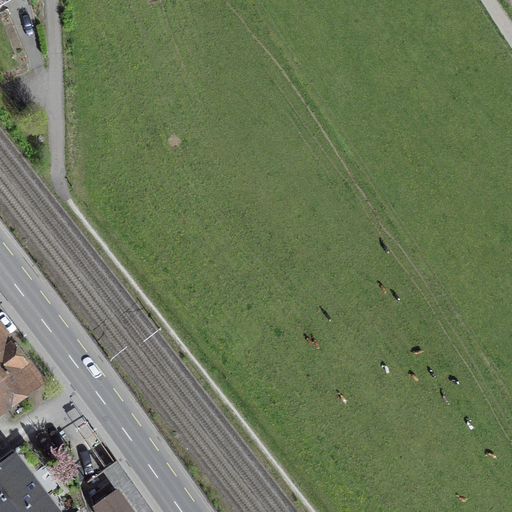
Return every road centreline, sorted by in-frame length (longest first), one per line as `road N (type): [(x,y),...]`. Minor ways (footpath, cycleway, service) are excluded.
road 1 (secondary): [(0,267),(180,511)]
road 2 (track): [(60,190),(52,0)]
